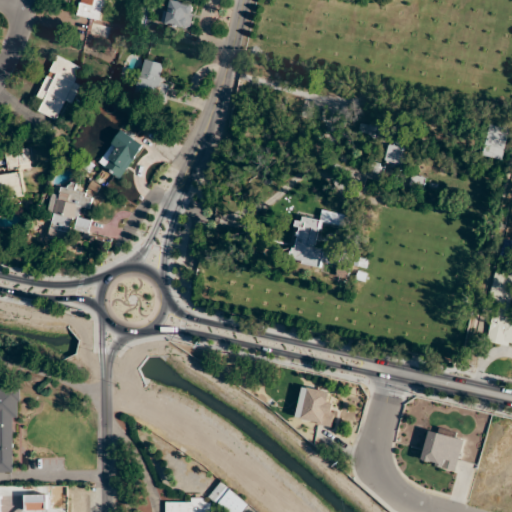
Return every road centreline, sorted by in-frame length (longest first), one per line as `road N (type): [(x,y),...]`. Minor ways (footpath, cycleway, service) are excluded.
road 1 (secondary): [(141,330),(187,331),(390,373)]
road 2 (secondary): [(390,373),(359,357),(194,319),(165,299)]
road 3 (secondary): [(163,309),(159,279),(141,266),(118,268),(98,294),(103,316),(120,330),(151,326),(163,309)]
road 4 (residential): [(390,373),(373,452),(380,477),(454,511)]
road 5 (residential): [(169,209),(229,67)]
road 6 (residential): [(107,511),(106,362)]
road 7 (secondary): [(511,400),(390,373)]
